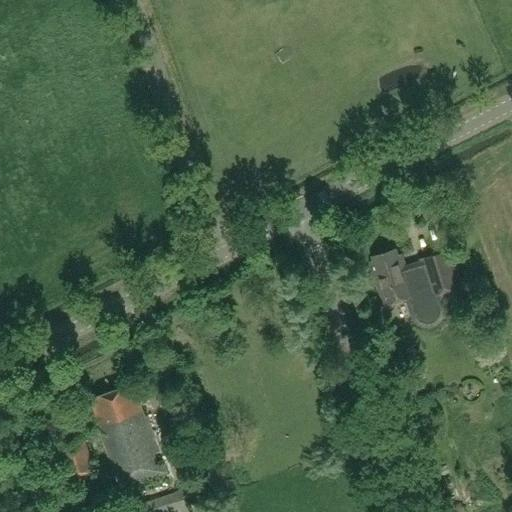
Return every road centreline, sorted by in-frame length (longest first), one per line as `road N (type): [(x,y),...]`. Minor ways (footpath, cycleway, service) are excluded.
road 1 (unclassified): [(0,369),(305,212)]
road 2 (unclassified): [(405,511),(305,212)]
road 3 (unclassified): [(305,212),(511,106)]
